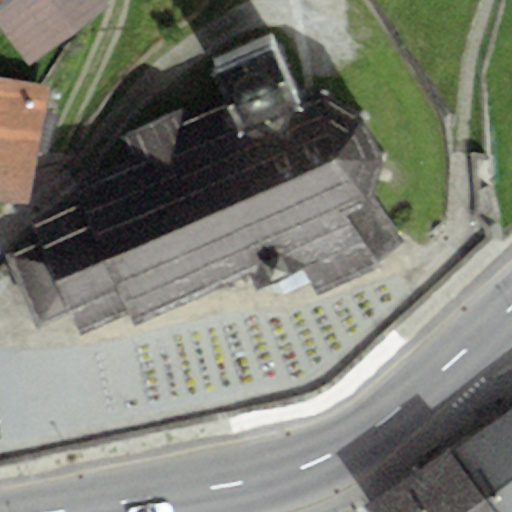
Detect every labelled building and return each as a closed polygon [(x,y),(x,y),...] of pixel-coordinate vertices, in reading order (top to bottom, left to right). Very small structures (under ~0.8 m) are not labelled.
[(95,0),(19,0),(0,15),(0,18),(31,59),(101,6),(95,0)] [(231,113),(235,121),(292,95),(268,42),(210,68),(231,113)] [(35,93),(0,88),(0,198),(18,200),(35,93)] [(57,258),(41,265),(59,302),(74,295),(86,319),(135,296),(142,309),(255,255),(264,274),(308,253),(321,278),(361,259),(338,211),(360,201),(374,155),(354,115),(310,91),(294,99),(292,95),(235,121),(231,113),(188,134),(181,119),(131,143),(144,170),(86,198),(92,211),(45,233),(57,258)] [(511,511),(511,419),(376,510),(377,511),(511,511)]
